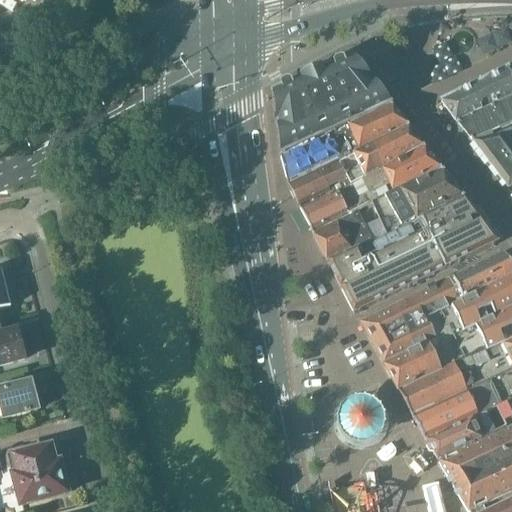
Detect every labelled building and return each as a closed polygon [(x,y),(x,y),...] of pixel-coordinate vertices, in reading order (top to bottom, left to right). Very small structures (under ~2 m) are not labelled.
[(273,93),(281,157),(331,134),(389,106),(352,60),(326,71),(325,69),(322,70),(323,72),(301,81),(301,79),(298,80),(299,82),(273,93)] [(511,68),(506,70),(441,103),(457,124),(511,99),(511,68)] [(511,99),(457,124),(472,144),(511,126),(511,99)] [(406,127),(389,106),(331,134),(341,156),(312,172),(313,174),(320,172),(406,127)] [(511,126),(472,144),(473,145),(507,191),(511,188),(511,126)] [(338,194),(423,150),(407,128),(406,127),(320,172),(313,174),(288,186),(298,207),(331,191),(332,195),(337,192),(338,194)] [(331,134),(281,157),(287,181),(311,170),(312,172),(341,156),(331,134)] [(423,150),(338,194),(337,192),(332,195),(300,210),(311,232),(360,208),(361,209),(371,204),(440,171),(423,150)] [(392,233),(462,198),(441,171),(440,171),(371,204),(386,235),(392,233)] [(373,242),(327,263),(354,315),(496,246),(480,222),(463,200),(462,198),(392,233),(386,235),(373,242)] [(327,263),(373,242),(358,213),(312,235),(327,263)] [(511,267),(504,256),(454,280),(464,302),(483,293),(482,291),(511,276),(511,267)] [(3,280),(1,272),(0,271),(0,310),(11,308),(3,280)] [(464,302),(451,308),(463,334),(475,328),(511,310),(511,276),(482,291),(483,293),(464,302)] [(431,289),(360,323),(372,345),(383,366),(428,344),(436,340),(442,338),(445,343),(463,334),(451,308),(464,302),(454,280),(452,278),(436,286),(431,289)] [(463,334),(445,343),(456,365),(498,347),(501,345),(511,340),(511,310),(475,328),(463,334)] [(0,367),(24,361),(24,358),(25,357),(18,328),(15,329),(16,332),(2,336),(0,326),(0,367)] [(428,344),(383,366),(398,393),(441,372),(456,365),(445,343),(442,338),(436,340),(428,344)] [(441,372),(398,393),(437,461),(506,428),(505,426),(497,408),(511,400),(511,340),(501,345),(498,347),(456,365),(441,372)] [(30,384),(0,391),(0,407),(3,420),(38,411),(30,384)] [(511,400),(497,408),(505,426),(511,423),(511,400)] [(511,429),(439,464),(448,481),(511,451),(511,429)] [(50,448),(8,459),(21,507),(67,495),(63,477),(58,478),(50,448)] [(458,497),(511,471),(511,451),(448,481),(458,497)] [(511,471),(458,497),(466,511),(471,511),(511,492),(511,471)] [(511,511),(511,499),(485,511),(511,511)]
